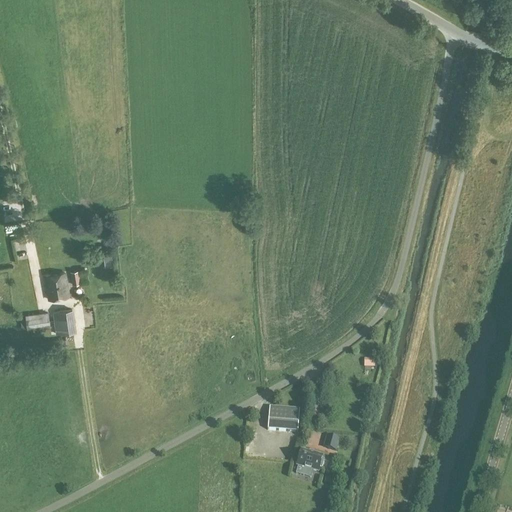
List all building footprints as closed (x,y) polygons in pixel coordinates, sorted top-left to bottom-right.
[(112,255),(105,255),(106,265),(113,264),(112,255)] [(81,284),(78,271),(71,272),(73,285),(81,284)] [(65,273),(46,276),(49,300),(69,297),(65,273)] [(56,335),(77,332),(74,310),(53,312),(56,335)] [(48,313),(39,315),(25,317),(27,329),(41,327),(50,325),(48,313)] [(269,409),(268,431),(298,434),(300,411),(269,409)] [(331,438),(328,450),(336,452),(339,441),(331,438)] [(320,468),(322,468),(325,461),(322,460),(323,458),(302,452),(300,457),(298,457),(295,465),(298,465),(297,467),(305,470),(304,474),(312,476),(313,472),(318,473),(320,468)]
